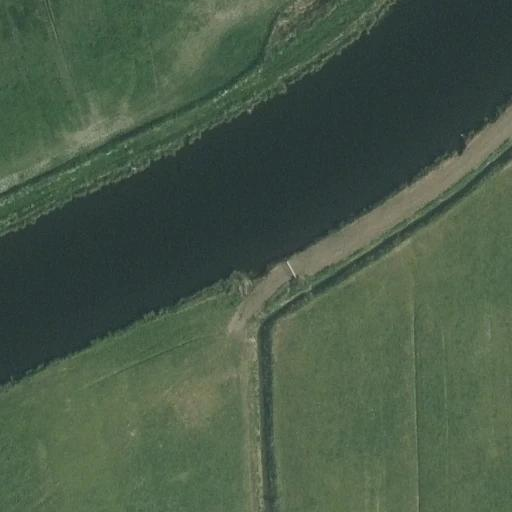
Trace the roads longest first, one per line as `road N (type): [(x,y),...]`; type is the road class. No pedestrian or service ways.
road 1 (track): [(358,0),(314,38),(116,156),(0,211)]
road 2 (track): [(511,118),(420,192),(315,258),(265,279),(237,309)]
